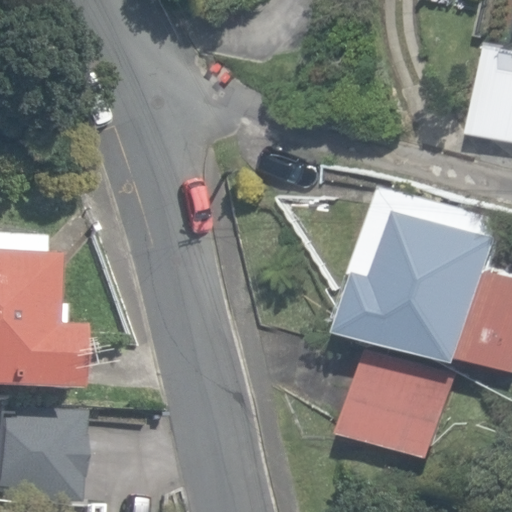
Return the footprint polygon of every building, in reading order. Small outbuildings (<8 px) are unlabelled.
[(482,110),(511,114),(511,30),(494,27),(482,110)] [(473,348),(511,359),(511,269),(496,264),(505,234),(500,232),(505,215),(386,180),(361,267),(371,270),(357,318),(471,352),(473,348)] [(0,395),(66,400),(71,330),(45,328),(50,258),(37,257),(39,237),(0,234),(0,395)] [(348,424),(434,450),(458,370),(373,344),(348,424)] [(67,413),(0,407),(0,502),(60,506),(67,413)]
